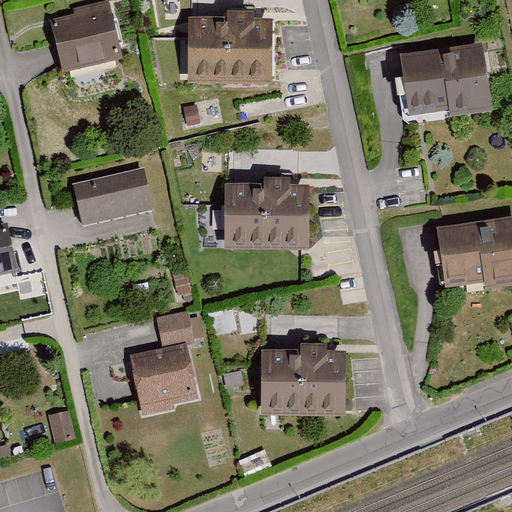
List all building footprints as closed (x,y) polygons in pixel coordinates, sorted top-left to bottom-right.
[(51,25),(63,78),(123,64),(110,5),(74,13),(76,20),(51,25)] [(227,24),(192,23),(191,89),(273,91),(274,24),(256,24),(257,17),(227,16),(227,24)] [(494,116),(483,50),(402,62),(411,122),(453,116),(454,122),(494,116)] [(74,193),(83,232),(154,216),(145,177),(74,193)] [(264,189),(226,188),(225,255),(308,257),(310,190),(292,189),(292,184),(264,183),(264,189)] [(486,290),(487,298),(511,294),(511,224),(439,234),(447,295),(486,290)] [(0,280),(17,277),(6,229),(0,230),(0,280)] [(132,360),(145,424),(177,418),(176,411),(200,406),(189,350),(203,347),(198,322),(188,324),(187,318),(161,323),(167,353),(132,360)] [(264,357),(264,425),(346,425),(346,358),(329,358),(329,349),(299,348),(299,357),(264,357)] [(69,417),(48,422),(55,451),(75,446),(69,417)]
